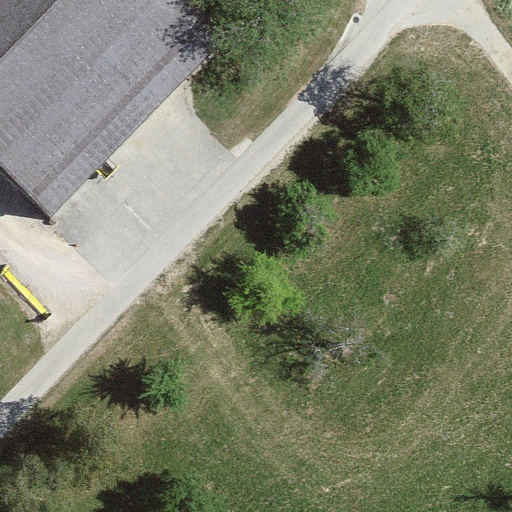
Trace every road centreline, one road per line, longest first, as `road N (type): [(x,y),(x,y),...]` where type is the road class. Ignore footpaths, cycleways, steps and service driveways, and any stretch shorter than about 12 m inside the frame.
road 1 (track): [(393,0),(0,425)]
road 2 (track): [(91,331),(0,234)]
